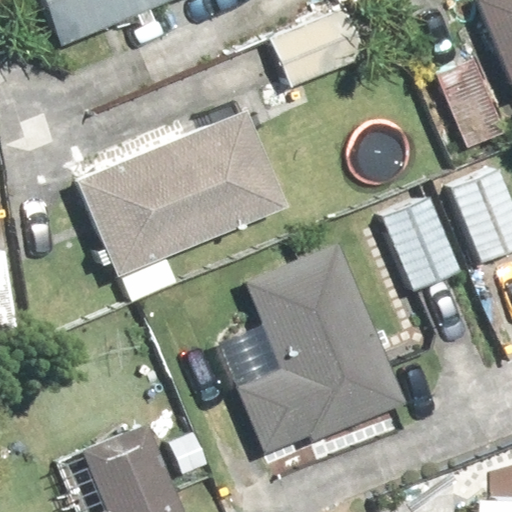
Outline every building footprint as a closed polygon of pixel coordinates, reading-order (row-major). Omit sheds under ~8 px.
[(20,0),(38,38),(121,0),(20,0)] [(355,40),(339,0),(311,0),(252,22),(271,72),(355,40)] [(511,77),(511,0),(456,0),(489,86),(511,77)] [(476,103),(451,41),(414,56),(440,118),(476,103)] [(257,196),(219,100),(52,168),(91,263),(257,196)] [(472,149),(425,169),(453,237),(500,217),(472,149)] [(409,179),(361,198),(391,270),(438,250),(409,179)] [(381,387),(319,228),(225,264),(262,360),(215,378),(240,441),(381,387)] [(162,511),(121,415),(60,441),(84,497),(47,511),(162,511)] [(511,511),(511,466),(508,466),(508,485),(456,484),(455,511),(511,511)]
